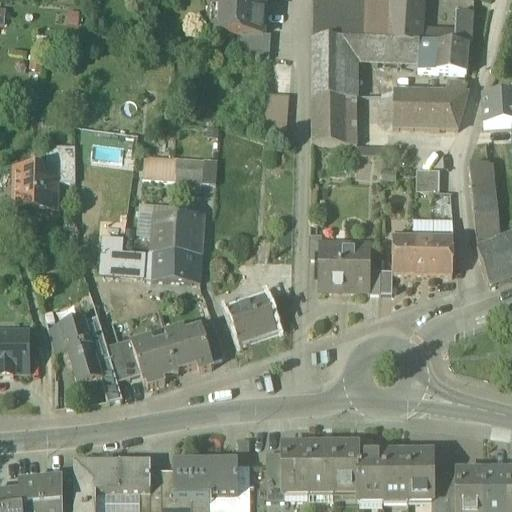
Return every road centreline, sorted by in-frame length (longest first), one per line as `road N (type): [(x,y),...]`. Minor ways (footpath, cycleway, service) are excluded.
road 1 (residential): [(297,406),(300,0)]
road 2 (residential): [(477,309),(463,239),(462,151),(501,0)]
road 3 (tertiary): [(0,442),(297,406)]
